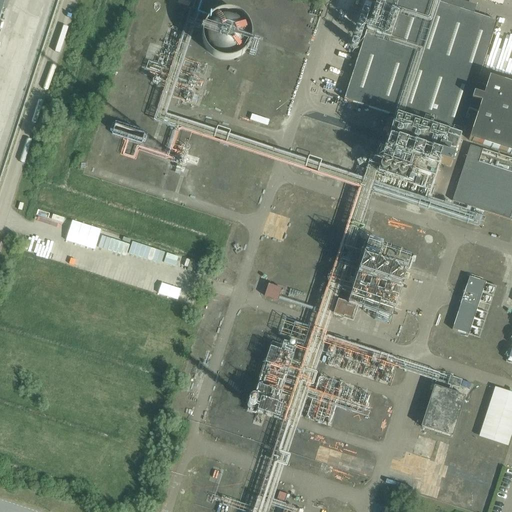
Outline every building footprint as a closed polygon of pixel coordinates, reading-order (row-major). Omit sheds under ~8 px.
[(376,0),(374,7),(344,100),(459,137),(468,109),(478,112),(469,140),(511,154),(511,85),(489,78),(486,87),(476,84),(497,22),(473,15),(476,7),(455,0),(376,0)] [(252,36),(252,35),(251,30),(250,25),(247,21),(244,17),(239,13),(235,11),(231,10),(226,9),(221,10),(216,11),(211,13),(207,17),(204,20),(201,25),(200,30),(199,35),(200,40),(201,45),(204,50),(207,54),(210,57),(215,60),(220,61),(225,62),(230,61),(235,60),(239,58),(243,55),(246,51),(250,46),(251,41),(252,36)] [(511,22),(510,21),(502,45),(511,48),(511,46),(511,22)] [(269,121),(251,115),(250,120),(267,126),(269,121)] [(452,201),(511,221),(511,216),(511,160),(470,147),(452,201)] [(358,165),(343,160),(339,170),(355,175),(358,165)] [(340,294),(390,309),(406,259),(356,243),(340,294)] [(171,253),(167,265),(198,275),(202,263),(171,253)] [(469,278),(452,330),(469,335),(485,283),(469,278)] [(282,289),(268,285),(264,297),(278,301),(282,289)] [(343,318),(344,317),(351,319),(355,307),(337,301),(333,315),(343,318)] [(293,345),(276,339),(270,356),(287,362),(293,345)] [(344,382),(320,375),(306,419),(330,427),(344,382)] [(278,386),(266,382),(258,406),(269,410),(278,386)] [(452,438),(465,397),(434,387),(421,428),(452,438)] [(507,447),(511,432),(511,393),(495,388),(479,437),(507,447)] [(276,500),(284,502),(287,495),(279,492),(276,500)]
